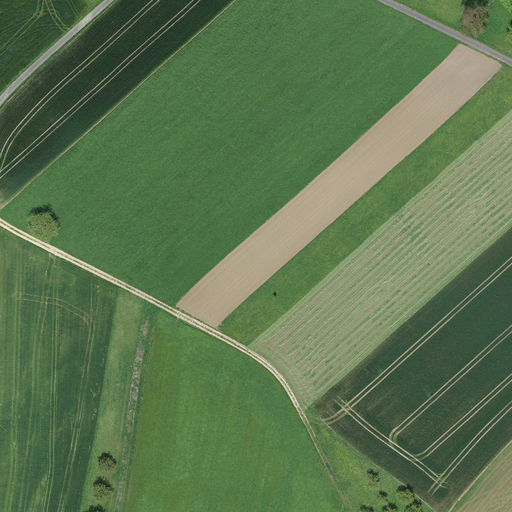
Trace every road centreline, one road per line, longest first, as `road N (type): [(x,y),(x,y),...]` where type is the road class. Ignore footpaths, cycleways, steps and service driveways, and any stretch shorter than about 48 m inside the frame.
road 1 (track): [(0,222),(263,361),(288,388),(347,505)]
road 2 (track): [(0,105),(111,0)]
road 3 (track): [(511,63),(380,0)]
